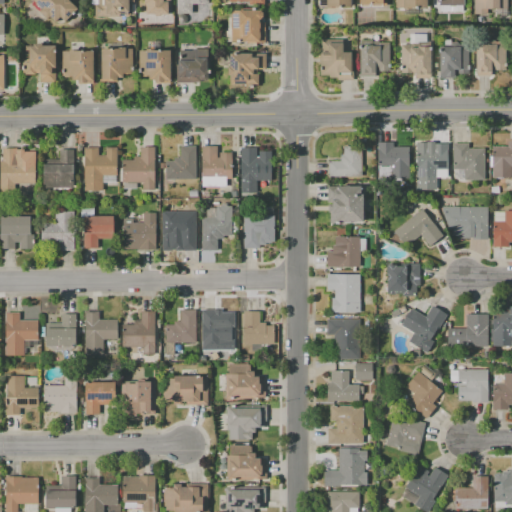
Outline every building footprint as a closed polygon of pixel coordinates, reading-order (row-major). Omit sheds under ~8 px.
[(34,0),(68,0),(77,8),(64,21),(60,17),(56,22),(50,17),(47,20),(38,12),(42,8),(34,1),(34,0)] [(95,0),(128,0),(128,15),(117,15),(117,17),(95,17),(95,0)] [(145,14),(145,4),(143,4),(143,0),(163,0),(163,1),(167,1),(167,14),(145,14)] [(176,14),(176,0),(210,0),(210,14),(207,14),(207,19),(185,20),(185,14),(176,14)] [(474,14),(473,0),(506,0),(507,9),(486,10),(486,13),(474,14)] [(438,13),(464,12),(464,5),(438,6),(438,13)] [(226,41),(226,31),(228,31),(228,18),(231,18),(231,10),(264,10),(264,17),(262,17),(262,20),(260,20),(260,23),(265,23),(265,43),(245,43),(245,41),(226,41)] [(320,75),(320,70),(322,70),(322,60),(320,60),(320,40),(343,40),(343,52),(351,52),(351,60),(353,60),(352,80),(337,79),(337,78),(329,78),(329,75),(320,75)] [(359,77),(360,45),(380,45),(381,43),(389,43),(389,71),(375,71),(375,77),(359,77)] [(431,44),(430,77),(415,77),(415,74),(400,73),(401,43),(431,44)] [(476,75),(477,43),(506,44),(505,71),(492,70),(492,75),(476,75)] [(26,46),(33,46),(33,44),(41,44),(41,46),(55,46),(55,82),(39,82),(39,74),(24,74),(24,62),(29,62),(29,60),(26,60),(26,46)] [(440,78),(440,46),(468,46),(468,74),(456,74),(456,78),(440,78)] [(101,49),(121,49),(121,47),(125,47),(125,49),(132,49),(132,74),(117,74),(117,79),(101,79),(101,49)] [(138,50),(170,50),(170,83),(154,83),(154,80),(148,80),(148,77),(140,77),(140,73),(138,73),(138,50)] [(62,51),(93,51),(93,83),(77,83),(77,81),(69,81),(69,77),(64,77),(64,63),(62,63),(62,51)] [(230,53),(265,53),(265,69),(257,69),(257,87),(245,87),(245,85),(230,85),(230,75),(228,75),(228,67),(230,67),(230,53)] [(176,82),(176,65),(177,65),(177,60),(194,60),(194,58),(207,58),(207,82),(176,82)] [(511,178),(492,177),(493,146),(507,146),(507,141),(511,141),(511,178)] [(378,178),(378,142),(393,142),(393,147),(408,147),(409,178),(378,178)] [(416,143),(448,143),(448,169),(436,169),(436,190),(416,189),(416,143)] [(453,144),(469,144),(469,148),(485,148),(485,179),(453,179),(453,144)] [(166,179),(166,161),(173,161),(173,157),(180,157),(180,146),(195,145),(195,178),(166,179)] [(201,146),(217,146),(217,158),(219,158),(219,153),(225,153),(231,153),(231,178),(226,178),(226,186),(202,186),(201,146)] [(328,176),(328,161),(340,161),(340,154),(343,154),(343,146),(361,146),(362,176),(328,176)] [(153,189),(142,189),(143,183),(134,183),(134,181),(123,181),(123,159),(134,159),(134,156),(140,156),(140,147),(154,148),(153,189)] [(2,189),(2,148),(16,148),(16,157),(35,157),(35,189),(25,189),(25,184),(14,184),(14,189),(2,189)] [(84,191),(84,148),(98,148),(98,155),(105,155),(105,148),(116,148),(116,175),(102,175),(102,191),(84,191)] [(241,180),(241,148),(256,148),(256,159),(262,159),(262,162),(270,162),(270,179),(241,180)] [(43,187),(43,159),(59,159),(59,149),(73,149),(73,187),(43,187)] [(327,187),(361,186),(361,194),(363,194),(364,221),(330,222),(330,212),(328,212),(327,187)] [(231,206),(231,235),(223,235),(223,238),(217,238),(217,249),(201,250),(202,217),(216,217),(216,207),(231,206)] [(457,238),(457,207),(487,207),(487,238),(457,238)] [(165,218),(166,218),(166,209),(179,209),(179,218),(195,218),(195,250),(180,250),(180,239),(173,239),(173,235),(165,235),(165,218)] [(394,230),(422,209),(443,236),(429,246),(420,235),(406,246),(394,230)] [(73,249),(54,249),(55,211),(74,211),(73,249)] [(511,211),(511,242),(508,242),(508,246),(493,246),(493,211),(511,211)] [(155,249),(124,249),(124,223),(143,223),(144,212),(155,213),(155,249)] [(244,248),(244,215),(274,215),(274,242),(270,242),(270,243),(265,243),(265,245),(259,245),(259,248),(244,248)] [(0,216),(37,217),(36,249),(19,249),(19,242),(15,242),(15,249),(0,248),(0,216)] [(84,217),(113,217),(113,238),(97,238),(97,248),(83,248),(84,217)] [(359,267),(327,267),(327,251),(332,251),(332,245),(335,245),(335,237),(359,236),(359,267)] [(387,265),(396,265),(396,267),(403,267),(403,265),(408,265),(408,263),(420,263),(420,285),(416,285),(416,295),(387,295),(387,265)] [(360,313),(331,313),(331,297),(334,297),(334,291),(327,291),(327,274),(359,273),(360,313)] [(446,315),(424,351),(408,341),(413,333),(400,325),(411,308),(425,317),(432,306),(446,315)] [(511,346),(493,346),(493,311),(508,311),(508,307),(511,307),(511,346)] [(195,341),(166,341),(166,324),(174,324),(174,322),(180,322),(180,310),(195,310),(195,341)] [(202,343),(202,310),(217,310),(217,321),(223,321),(223,324),(232,324),(232,350),(220,350),(220,343),(202,343)] [(243,344),(243,311),(259,311),(259,323),(265,323),(265,326),(274,326),(274,344),(243,344)] [(85,355),(85,312),(98,312),(98,319),(117,319),(117,339),(103,339),(103,355),(85,355)] [(154,354),(122,354),(122,324),(134,324),(134,320),(141,320),(141,312),(154,312),(154,354)] [(45,324),(61,324),(61,314),(75,313),(76,345),(46,345),(45,324)] [(5,314),(20,314),(20,320),(39,320),(39,340),(24,340),(24,355),(6,355),(5,314)] [(488,314),(487,346),(448,346),(448,328),(466,328),(466,314),(488,314)] [(359,359),(333,360),(333,335),(327,336),(327,319),(359,319),(359,359)] [(355,380),(355,363),(372,363),(372,380),(355,380)] [(226,374),(228,374),(228,365),(250,364),(250,372),(254,372),(254,376),(264,376),(264,384),(266,384),(266,397),(226,398),(226,374)] [(487,370),(487,401),(472,402),(472,400),(458,400),(457,370),(487,370)] [(326,401),(326,382),(331,382),(331,371),(349,371),(349,385),(358,385),(358,386),(362,386),(363,393),(358,393),(358,400),(326,401)] [(418,372),(441,391),(432,403),(436,406),(426,418),(407,402),(413,393),(405,387),(418,372)] [(492,409),(492,383),(503,383),(503,373),(511,373),(511,405),(507,405),(507,409),(492,409)] [(44,386),(64,386),(64,376),(77,376),(77,412),(60,413),(60,411),(44,411),(44,386)] [(5,377),(24,377),(24,388),(38,388),(38,408),(20,408),(20,414),(6,414),(5,377)] [(163,379),(174,379),(174,377),(208,377),(208,405),(164,405),(163,379)] [(84,383),(115,382),(115,404),(99,404),(99,413),(85,413),(84,383)] [(125,384),(135,384),(135,382),(155,382),(155,414),(134,414),(134,415),(125,415),(125,384)] [(226,406),(266,405),(266,426),(254,427),(254,432),(251,432),(252,439),(229,439),(229,427),(226,427),(226,406)] [(330,406),(362,406),(363,444),(327,444),(327,428),(335,428),(335,420),(330,420),(330,406)] [(386,446),(393,416),(424,423),(417,454),(386,446)] [(324,486),(323,470),(338,470),(338,448),(359,448),(359,450),(366,450),(366,462),(364,462),(364,473),(366,473),(366,486),(324,486)] [(227,480),(226,455),(247,455),(247,453),(255,453),(255,459),(264,459),(264,465),(266,465),(266,479),(227,480)] [(400,496),(417,464),(429,470),(426,475),(429,476),(434,467),(447,474),(428,511),(400,496)] [(511,468),(511,500),(499,500),(499,484),(507,484),(507,468),(511,468)] [(123,476),(139,476),(139,475),(157,475),(157,478),(155,478),(155,489),(157,489),(157,511),(143,511),(143,503),(124,503),(123,476)] [(5,511),(5,476),(22,476),(22,478),(38,477),(39,504),(18,504),(18,511),(5,511)] [(45,507),(45,476),(76,476),(76,507),(45,507)] [(455,510),(454,488),(472,488),(471,477),(486,476),(487,509),(455,510)] [(84,511),(84,478),(100,478),(100,485),(117,484),(118,511),(84,511)] [(207,484),(207,511),(174,511),(174,510),(165,510),(165,501),(163,501),(163,489),(165,489),(165,488),(173,488),(173,484),(207,484)] [(225,487),(265,487),(265,508),(254,508),(254,511),(236,511),(236,508),(226,508),(225,487)] [(327,492),(358,492),(358,508),(348,508),(348,511),(331,511),(331,508),(327,508),(327,492)]
